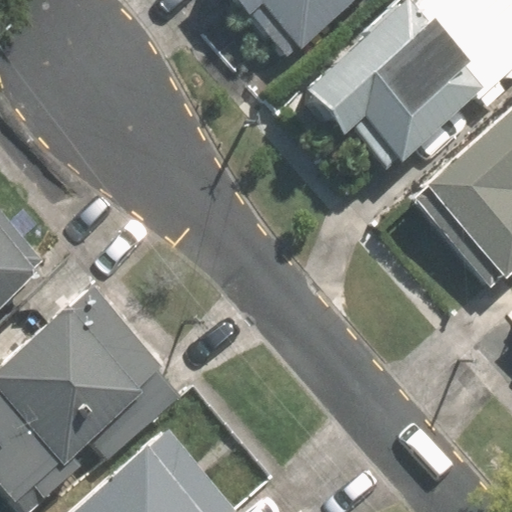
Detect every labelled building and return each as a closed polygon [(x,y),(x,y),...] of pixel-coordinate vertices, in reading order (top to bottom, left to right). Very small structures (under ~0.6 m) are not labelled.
[(345,0),(247,0),(253,5),(258,0),(267,0),(303,39),(345,0)] [(511,0),(391,0),(307,78),(351,127),(371,108),(410,150),(477,89),(485,98),(511,73),(511,0)] [(511,104),(428,174),(508,269),(511,265),(511,104)] [(0,306),(51,265),(0,202),(0,306)] [(0,486),(20,511),(38,511),(162,412),(137,381),(163,360),(99,281),(73,303),(70,299),(0,355),(0,486)] [(189,473),(153,429),(50,511),(243,511),(203,462),(189,473)]
